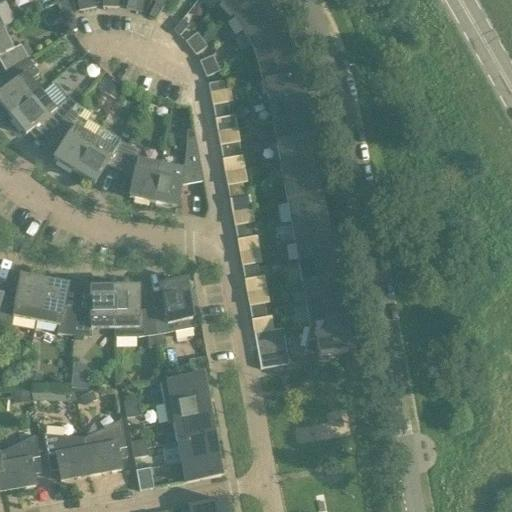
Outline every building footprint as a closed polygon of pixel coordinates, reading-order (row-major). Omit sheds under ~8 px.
[(86,11),(84,0),(75,0),(78,12),(86,11)] [(84,0),(86,11),(94,9),(92,0),(84,0)] [(110,9),(109,0),(101,0),(102,8),(110,9)] [(118,0),(109,0),(110,9),(118,9),(118,0)] [(133,12),(135,0),(127,0),(125,10),(133,12)] [(144,0),(135,0),(133,12),(141,14),(144,0)] [(233,17),(255,0),(223,0),(220,4),(233,17)] [(271,16),(261,0),(255,0),(233,17),(242,33),(271,16)] [(71,15),(65,2),(58,5),(64,18),(71,15)] [(162,8),(155,4),(148,17),(155,21),(162,8)] [(271,16),(242,33),(252,49),(283,35),(271,16)] [(181,21),(172,32),(179,38),(188,27),(181,21)] [(12,50),(2,30),(0,30),(0,65),(4,72),(27,59),(20,47),(12,50)] [(189,50),(201,41),(196,34),(184,43),(189,50)] [(289,57),(283,35),(252,49),(257,66),(289,57)] [(201,41),(189,50),(195,57),(206,48),(201,41)] [(202,71),(215,65),(212,57),(198,63),(202,71)] [(257,66),(262,84),(298,78),(297,77),(295,77),(289,57),(257,66)] [(0,106),(9,118),(40,92),(31,81),(38,75),(32,68),(27,59),(4,72),(11,85),(0,94),(0,106)] [(215,65),(202,71),(205,79),(218,73),(215,65)] [(298,78),(262,84),(263,85),(265,85),(268,104),(301,98),(298,78)] [(209,94),(223,91),(221,83),(207,85),(209,94)] [(53,132),(70,112),(75,106),(68,99),(55,110),(40,92),(9,118),(24,136),(42,122),(53,132)] [(305,118),(301,98),(268,104),(272,124),(305,118)] [(214,114),(228,111),(226,103),(212,106),(214,114)] [(228,111),(214,114),(215,122),(229,120),(228,111)] [(73,173),(94,139),(81,131),(86,123),(78,119),(70,112),(53,132),(64,141),(52,161),(73,173)] [(309,138),(305,118),(272,124),(275,144),(309,138)] [(275,144),(279,164),(312,158),(309,138),(275,144)] [(113,151),(94,139),(73,173),(94,186),(105,166),(119,172),(128,147),(118,143),(113,151)] [(221,154),(239,151),(238,142),(219,146),(221,154)] [(128,199),(151,204),(160,165),(137,160),(139,152),(128,147),(119,172),(132,177),(128,199)] [(239,151),(221,154),(223,163),(241,159),(239,151)] [(160,165),(151,204),(175,209),(180,187),(202,183),(197,157),(184,159),(182,170),(160,165)] [(316,178),(312,158),(279,164),(283,184),(316,178)] [(320,198),(316,178),(283,184),(286,204),(320,198)] [(228,194),(243,192),(241,183),(227,186),(228,194)] [(243,192),(228,194),(230,203),(244,200),(243,192)] [(290,224),(323,218),(320,198),(286,204),(290,224)] [(327,238),(323,218),(290,224),(294,244),(327,238)] [(236,234),(250,232),(248,223),(234,226),(236,234)] [(250,232),(236,234),(237,243),(251,240),(250,232)] [(330,258),(327,238),(294,244),(297,264),(330,258)] [(301,285),(334,278),(330,258),(297,264),(301,285)] [(243,275),(257,272),(256,263),(241,266),(243,275)] [(257,272),(243,275),(244,283),(259,280),(257,272)] [(338,298),(334,278),(301,285),(305,305),(338,298)] [(35,323),(42,284),(18,279),(14,301),(1,297),(0,300),(0,324),(10,327),(12,319),(35,323)] [(151,311),(155,349),(165,347),(163,335),(192,330),(189,310),(197,309),(194,292),(186,293),(184,282),(159,286),(163,308),(151,311)] [(74,338),(75,312),(62,310),(66,288),(42,284),(35,323),(57,327),(56,336),(74,338)] [(113,330),(113,290),(89,291),(89,313),(75,312),(74,338),(90,339),(89,331),(113,330)] [(155,349),(151,311),(137,312),(137,290),(113,290),(113,330),(113,339),(138,339),(144,338),(146,351),(155,349)] [(341,319),(341,318),(338,298),(305,305),(308,325),(341,319)] [(250,315),(264,312),(263,304),(249,306),(250,315)] [(264,312),(250,315),(252,323),(266,320),(264,312)] [(341,319),(308,325),(303,354),(304,354),(304,353),(317,356),(318,358),(352,352),(354,353),(354,352),(353,351),(346,317),(341,318),(341,319)] [(256,347),(284,342),(282,330),(254,335),(256,347)] [(284,342),(256,347),(258,359),(286,354),(284,342)] [(286,354),(258,359),(260,369),(259,369),(259,371),(288,366),(286,354)] [(170,404),(205,398),(201,377),(166,383),(170,404)] [(174,424),(208,418),(205,398),(170,404),(174,424)] [(124,412),(138,410),(137,401),(123,404),(124,412)] [(138,410),(124,412),(125,420),(140,417),(138,410)] [(177,444),(212,438),(208,418),(174,424),(177,444)] [(118,423),(83,440),(90,478),(120,472),(118,461),(126,459),(120,422),(118,423)] [(90,478),(83,440),(44,437),(44,436),(43,436),(49,473),(58,472),(60,483),(90,478)] [(33,439),(0,454),(0,469),(4,493),(35,488),(32,476),(41,475),(34,438),(32,438),(33,439)] [(181,464),(216,458),(212,438),(177,444),(181,464)] [(131,452),(145,450),(144,442),(130,444),(131,452)] [(145,450),(131,452),(133,460),(147,458),(145,450)] [(216,458),(181,464),(185,485),(219,478),(216,458)] [(139,493),(153,490),(149,470),(135,472),(139,493)] [(189,511),(225,511),(224,502),(189,508),(189,511)]
